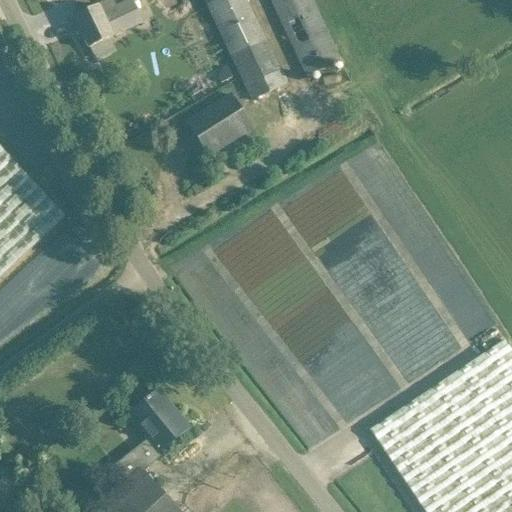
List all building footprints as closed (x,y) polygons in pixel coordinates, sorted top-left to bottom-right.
[(88,49),(106,41),(113,37),(142,23),(131,0),(102,14),(98,6),(90,9),(72,18),(88,49)] [(203,0),(234,65),(268,49),(245,0),(203,0)] [(270,0),(306,77),(339,61),(310,0),(270,0)] [(234,65),(251,101),(285,85),(268,49),(234,65)] [(194,67),(206,94),(217,88),(205,62),(194,67)] [(207,157),(224,147),(252,129),(231,95),(203,113),(186,123),(207,157)] [(0,277),(64,218),(0,149),(0,277)] [(511,511),(511,351),(504,340),(369,431),(424,511),(511,511)] [(313,454),(345,435),(294,354),(263,373),(313,454)] [(128,482),(93,511),(182,511),(143,470),(157,454),(188,429),(158,391),(147,400),(146,399),(144,401),(144,402),(130,414),(150,439),(115,466),(128,482)] [(268,511),(264,506),(250,498),(243,504),(238,511),(268,511)]
